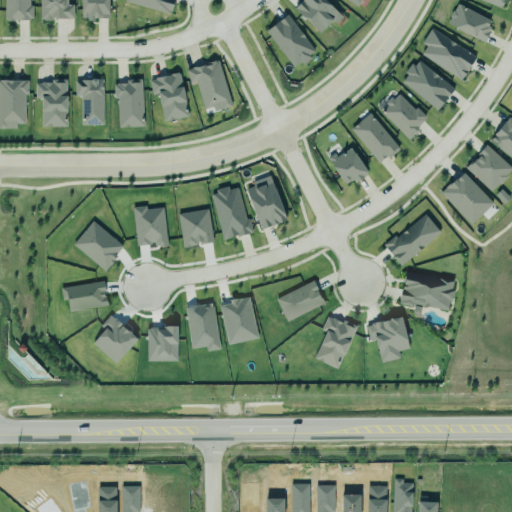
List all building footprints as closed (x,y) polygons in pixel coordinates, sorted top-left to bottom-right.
[(1,0),(26,0),(26,5),(29,5),(29,18),(27,18),(27,19),(11,20),(11,21),(3,21),(3,19),(1,19),(1,0)] [(36,0),(64,0),(64,4),(70,4),(70,18),(49,17),(49,20),(40,20),(40,19),(37,19),(36,0)] [(105,18),(105,0),(77,0),(77,18),(83,18),(83,20),(91,20),(91,15),(92,15),(92,18),(105,18)] [(170,0),(168,10),(167,10),(166,14),(121,1),(121,0),(170,0)] [(334,24),(341,17),(323,0),(300,0),(293,8),(319,33),(331,20),(334,24)] [(454,3),(456,4),(457,4),(488,20),(487,22),(486,22),(485,25),(487,26),(486,29),(487,30),(482,40),(481,42),(472,37),(471,38),(451,27),(452,27),(444,22),(447,17),(446,16),(449,10),(451,10),(454,3)] [(263,30),(285,14),(312,50),(306,55),(308,58),(300,64),(297,62),(290,67),(263,30)] [(462,79),(475,54),(428,30),(422,43),(425,45),(419,57),(462,79)] [(417,59),(413,64),(410,61),(403,71),(405,73),(399,81),(435,109),(452,87),(417,59)] [(230,105),(218,60),(186,69),(190,84),(195,83),(204,112),(230,105)] [(157,94),(163,122),(188,117),(178,73),(148,79),(152,95),(157,94)] [(72,81),(72,96),(78,95),(78,125),(101,125),(99,79),(88,79),(87,80),(78,79),(77,80),(72,81)] [(0,80),(10,80),(24,80),(24,94),(21,94),(22,123),(13,123),(12,128),(0,127),(0,80)] [(40,98),(41,127),(67,126),(65,80),(35,81),(35,98),(40,98)] [(117,128),(143,127),(141,81),(115,82),(117,128)] [(378,112),(384,105),(382,102),(388,96),(390,98),(396,93),(411,109),(413,107),(423,117),(421,119),(421,120),(414,127),(416,130),(411,134),(405,139),(378,112)] [(367,110),(398,147),(386,157),(384,154),(376,161),(347,127),(367,110)] [(506,116),(511,120),(511,160),(487,141),(506,116)] [(511,169),(486,145),(465,168),(490,192),(511,169)] [(366,173),(349,146),(328,160),(345,186),(366,173)] [(470,225),(492,204),(462,172),(439,193),(470,225)] [(258,229),(285,221),(271,177),(244,186),(258,229)] [(209,193),(214,191),(215,187),(227,184),(227,187),(235,185),(244,219),(246,218),(250,231),(236,235),(235,233),(221,236),(209,193)] [(177,215),(183,246),(212,241),(206,210),(177,215)] [(421,214),(393,237),(391,235),(381,244),(398,265),(437,232),(421,214)] [(396,303),(408,305),(409,302),(444,309),(446,301),(448,301),(451,288),(448,288),(450,281),(402,271),(400,281),(400,282),(396,303)] [(272,298),(283,321),(320,302),(318,297),(317,298),(313,290),(314,288),(310,280),(272,298)] [(106,305),(103,281),(59,288),(61,300),(66,299),(68,311),(106,305)] [(99,326),(103,330),(91,343),(114,364),(136,339),(109,315),(99,326)] [(310,357),(333,368),(353,326),(340,319),(339,322),(330,318),(329,319),(324,316),(317,329),(322,331),(310,357)] [(399,359),(398,350),(406,349),(402,318),(365,323),(368,340),(375,339),(379,362),(399,359)] [(434,511),(435,502),(417,502),(416,511),(434,511)]
